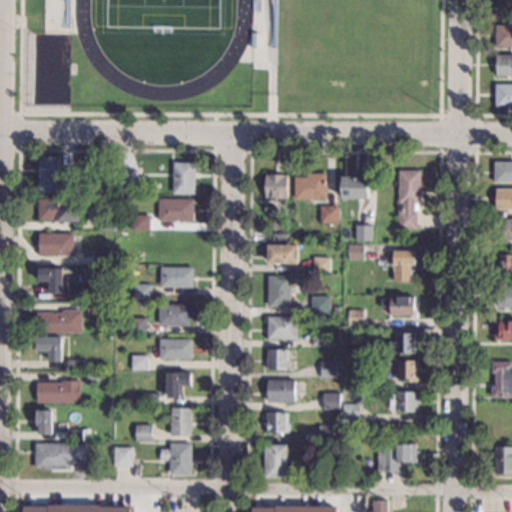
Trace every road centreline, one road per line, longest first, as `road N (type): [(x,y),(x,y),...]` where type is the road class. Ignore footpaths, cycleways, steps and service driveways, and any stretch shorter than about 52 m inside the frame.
road 1 (residential): [(453,511),(462,0)]
road 2 (residential): [(511,136),(0,135)]
road 3 (residential): [(0,488),(1,0)]
road 4 (residential): [(230,511),(236,136)]
